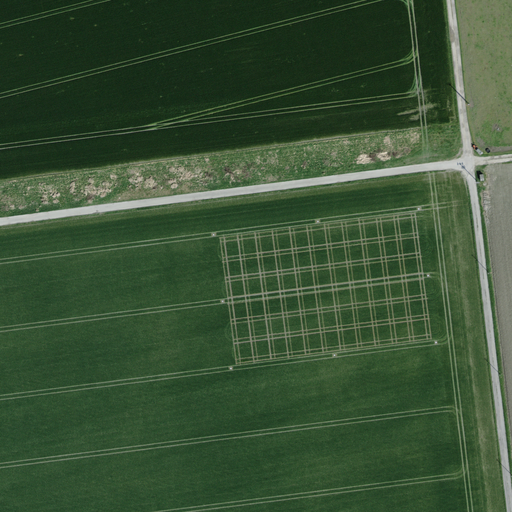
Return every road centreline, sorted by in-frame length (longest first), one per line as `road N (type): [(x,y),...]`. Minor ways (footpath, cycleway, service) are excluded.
road 1 (track): [(511,511),(451,0)]
road 2 (track): [(0,222),(469,161)]
